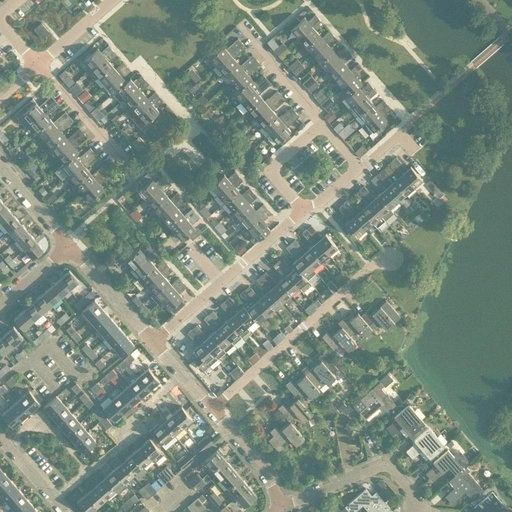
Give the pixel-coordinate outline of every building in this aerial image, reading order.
[(298,37),(319,19),(315,14),(308,21),(304,17),(300,21),(296,16),(286,25),(291,29),(298,37)] [(315,29),(322,23),(319,19),(298,37),(305,46),(319,33),(315,29)] [(41,38),(49,31),(41,22),(33,29),(41,38)] [(312,54),(333,35),(329,31),(322,37),(319,33),(305,46),(312,54)] [(330,46),(337,40),(333,35),(312,54),(319,62),(333,50),(330,46)] [(215,65),(241,43),(237,38),(225,49),(222,45),(208,57),(215,65)] [(233,58),(245,48),(241,43),(215,65),(223,74),(237,62),(233,58)] [(277,56),(287,47),(283,43),(273,51),(277,56)] [(91,68),(112,50),(108,46),(101,52),(97,48),(83,60),(91,68)] [(281,60),(291,52),(287,47),(277,56),(281,60)] [(326,70),(347,52),(343,47),(336,53),(333,50),(319,62),(326,70)] [(108,61),(116,55),(112,50),(91,68),(98,77),(112,65),(108,61)] [(344,62),(351,56),(347,52),(326,70),(333,78),(347,66),(344,62)] [(230,82),(256,60),(252,55),(240,66),(237,62),(223,74),(230,82)] [(291,72),(301,63),(297,59),(287,67),(291,72)] [(248,75),(260,64),(256,60),(230,82),(237,90),(247,82),(251,78),(248,75)] [(105,85),(126,67),(122,62),(114,68),(112,65),(98,77),(105,85)] [(295,76),(305,68),(301,63),(291,72),(295,76)] [(340,86),(361,68),(357,63),(350,70),(347,66),(333,78),(340,86)] [(123,77),(130,71),(126,67),(105,85),(112,93),(113,92),(126,81),(123,77)] [(358,79),(365,72),(361,68),(340,86),(348,95),(358,86),(361,82),(358,79)] [(64,70),(58,75),(66,84),(72,78),(64,70)] [(123,98),(144,80),(140,75),(132,82),(129,78),(126,81),(113,92),(119,101),(123,98)] [(241,101),(267,79),(263,75),(254,82),(251,78),(247,82),(237,90),(234,93),(241,101)] [(306,88),(315,80),(311,76),(302,84),(306,88)] [(258,94),(270,83),(267,79),(241,101),(248,109),(262,97),(258,94)] [(140,91),(148,85),(144,80),(123,98),(130,107),(144,95),(140,91)] [(310,93),(319,84),(315,80),(306,88),(310,93)] [(76,82),(69,87),(76,96),(83,90),(76,82)] [(351,106),(372,88),(369,84),(362,90),(358,86),(348,95),(344,98),(351,106)] [(369,98),(376,92),(372,88),(351,106),(358,114),(372,102),(369,98)] [(85,91),(78,98),(83,103),(83,104),(88,100),(91,97),(90,97),(85,91)] [(255,118),(281,95),(277,91),(265,101),(262,97),(248,109),(255,118)] [(137,115),(158,97),(154,92),(146,98),(144,95),(130,107),(137,115)] [(320,104),(329,96),(325,92),(316,100),(320,104)] [(24,126),(29,122),(54,100),(50,95),(38,106),(32,98),(14,114),(24,126)] [(273,111),(285,100),(281,95),(255,118),(263,126),(276,114),(273,111)] [(324,109),(333,101),(329,96),(320,104),(324,109)] [(154,108),(162,101),(158,97),(137,115),(144,123),(157,111),(154,108)] [(46,114),(58,104),(54,100),(29,122),(35,130),(49,118),(46,114)] [(83,104),(90,112),(95,108),(88,100),(83,104)] [(365,122),(386,104),(382,100),(375,106),(372,102),(358,114),(365,122)] [(383,115),(390,109),(386,104),(365,122),(366,123),(361,127),(369,135),(374,130),(377,133),(385,127),(382,124),(387,119),(383,115)] [(269,134),(295,112),(291,107),(279,118),(276,114),(263,126),(269,134)] [(101,117),(103,116),(96,108),(91,113),(98,120),(99,120),(101,117)] [(42,138),(68,116),(64,111),(52,122),(49,118),(35,130),(42,138)] [(287,127),(299,116),(295,112),(269,134),(277,143),(290,131),(287,127)] [(327,113),(323,117),(328,123),(334,118),(328,112),(327,113)] [(216,114),(211,118),(216,123),(220,119),(216,114)] [(60,131),(72,121),(68,116),(42,138),(50,146),(63,135),(60,131)] [(165,123),(159,128),(163,132),(166,129),(168,127),(165,123)] [(339,131),(342,136),(348,130),(345,126),(339,131)] [(57,155),(83,133),(78,128),(66,138),(63,135),(50,146),(57,155)] [(75,148),(87,138),(83,133),(57,155),(64,164),(74,155),(78,152),(75,148)] [(137,137),(132,142),(139,151),(147,145),(142,139),(140,140),(137,137)] [(244,156),(248,152),(244,147),(239,151),(244,156)] [(67,175),(93,153),(90,148),(78,159),(74,155),(64,164),(60,167),(67,175)] [(256,159),(250,152),(245,156),(251,163),(256,159)] [(85,167),(97,157),(93,153),(67,175),(74,183),(88,171),(85,167)] [(410,166),(406,170),(396,158),(391,162),(414,188),(422,180),(410,166)] [(406,195),(414,188),(391,162),(386,166),(383,169),(406,195)] [(82,191),(107,169),(104,165),(92,175),(88,171),(74,183),(82,191)] [(32,176),(36,173),(31,167),(27,170),(32,176)] [(100,184),(111,174),(107,169),(82,191),(89,200),(103,188),(100,184)] [(406,195),(383,169),(379,172),(375,176),(397,202),(406,195)] [(217,194),(238,176),(234,172),(227,178),(223,174),(209,186),(217,194)] [(145,199),(167,181),(163,176),(155,183),(151,179),(138,190),(145,199)] [(235,187),(242,181),(238,176),(217,194),(224,202),(237,190),(235,187)] [(389,209),(397,202),(375,176),(370,180),(381,192),(377,195),(389,209)] [(432,179),(428,182),(433,189),(437,185),(432,179)] [(162,192),(170,185),(167,181),(145,199),(153,207),(166,196),(162,192)] [(43,196),(47,192),(42,186),(38,190),(43,196)] [(377,195),(374,198),(363,186),(359,190),(385,220),(393,213),(389,209),(377,195)] [(231,211),(252,192),(248,188),(241,194),(237,190),(224,202),(231,211)] [(44,196),(50,202),(56,197),(50,190),(44,196)] [(377,228),(385,220),(359,190),(354,194),(365,206),(361,209),(373,223),(377,228)] [(160,215),(181,197),(177,192),(169,199),(166,196),(153,207),(160,215)] [(249,203),(256,197),(252,192),(231,211),(238,219),(252,207),(249,203)] [(177,209),(185,202),(181,197),(160,215),(167,224),(180,212),(177,209)] [(361,209),(358,212),(347,200),(343,204),(365,230),(373,223),(361,209)] [(0,221),(11,212),(3,203),(0,205),(0,221)] [(246,227),(266,209),(263,204),(255,211),(252,207),(238,219),(246,227)] [(356,238),(365,230),(343,204),(338,208),(349,220),(344,224),(356,238)] [(130,205),(125,209),(129,213),(134,209),(130,205)] [(174,232),(195,213),(191,209),(183,216),(180,212),(167,224),(174,232)] [(263,220),(270,213),(266,209),(246,227),(253,236),(250,239),(254,243),(258,239),(269,229),(265,225),(267,224),(263,220)] [(0,221),(8,231),(19,221),(11,212),(0,221)] [(191,225),(199,218),(195,213),(174,232),(181,240),(194,229),(191,225)] [(16,240),(27,230),(19,221),(8,231),(16,240)] [(231,225),(225,231),(228,235),(235,229),(231,225)] [(325,234),(321,237),(311,225),(306,230),(328,255),(337,248),(325,234)] [(24,249),(34,239),(27,230),(16,240),(24,249)] [(320,262),(328,255),(306,230),(301,233),(312,245),(308,248),(320,262)] [(32,258),(42,249),(34,239),(24,249),(32,258)] [(308,248),(305,251),(295,239),(290,243),(313,269),(320,262),(308,248)] [(246,249),(240,241),(233,247),(240,254),(246,249)] [(307,280),(315,272),(313,269),(290,243),(286,247),(296,259),(292,263),(295,266),(304,277),(307,280)] [(139,248),(136,250),(132,245),(113,261),(118,267),(125,260),(132,268),(153,250),(149,245),(142,252),(139,248)] [(150,261),(157,254),(153,250),(132,268),(140,277),(153,265),(150,261)] [(7,263),(12,259),(8,254),(3,258),(7,263)] [(295,266),(292,269),(281,257),(276,262),(298,287),(299,286),(303,291),(311,284),(307,280),(304,277),(295,266)] [(11,268),(16,263),(12,259),(7,263),(11,268)] [(147,285),(168,267),(164,262),(156,268),(153,265),(140,277),(137,279),(143,287),(146,284),(147,285)] [(290,294),(298,287),(276,262),(273,265),(284,276),(279,281),(290,294)] [(5,274),(9,270),(5,265),(1,269),(5,274)] [(165,278),(172,271),(168,267),(147,285),(154,293),(168,281),(165,278)] [(352,273),(348,267),(344,270),(347,276),(352,273)] [(69,289),(78,281),(69,271),(60,278),(69,289)] [(279,281),(275,284),(264,272),(260,276),(282,302),(290,294),(279,281)] [(274,309),(282,302),(260,276),(255,280),(266,292),(262,295),(274,309)] [(60,297),(69,289),(60,278),(51,286),(60,297)] [(161,301),(182,283),(178,278),(171,285),(168,281),(154,293),(151,295),(158,303),(161,301)] [(179,294),(186,287),(182,283),(161,301),(173,315),(185,304),(181,299),(182,298),(179,294)] [(51,305),(60,297),(51,286),(41,294),(51,305)] [(262,295),(259,298),(248,286),(244,290),(266,316),(274,309),(262,295)] [(258,323),(266,316),(244,290),(239,294),(247,302),(243,305),(246,309),(255,319),(258,323)] [(41,313),(51,305),(41,294),(32,302),(41,313)] [(83,305),(88,302),(84,297),(80,301),(83,305)] [(243,305),(239,309),(229,297),(224,301),(246,326),(247,326),(255,319),(246,309),(243,305)] [(89,319),(102,308),(94,299),(81,310),(89,319)] [(395,321),(400,316),(385,300),(369,314),(366,310),(361,314),(373,329),(381,322),(387,329),(396,322),(395,321)] [(79,309),(83,305),(80,301),(75,305),(79,309)] [(247,326),(246,326),(224,301),(220,305),(230,317),(226,320),(242,337),(250,330),(247,326)] [(32,321),(41,313),(32,302),(23,310),(32,321)] [(97,328),(110,317),(102,308),(89,319),(97,328)] [(23,329),(32,321),(23,310),(14,318),(23,329)] [(226,320),(223,323),(212,311),(208,315),(233,344),(242,337),(226,320)] [(373,329),(361,314),(358,312),(347,321),(344,317),(338,322),(342,326),(350,336),(358,329),(364,336),(373,329)] [(65,321),(70,317),(66,313),(61,317),(65,321)] [(226,351),(233,344),(208,315),(203,319),(213,331),(210,334),(226,351)] [(61,325),(65,321),(61,317),(57,321),(61,325)] [(105,337),(118,326),(110,317),(97,328),(105,337)] [(155,319),(152,321),(157,327),(160,324),(155,319)] [(70,335),(76,331),(70,325),(65,329),(70,335)] [(113,346),(126,335),(118,326),(105,337),(113,346)] [(210,334),(206,338),(196,326),(192,329),(217,359),(226,351),(210,334)] [(356,343),(350,336),(342,326),(331,335),(327,331),(322,336),(334,350),(342,342),(349,349),(356,343)] [(13,346),(22,338),(13,327),(4,335),(13,346)] [(48,329),(45,330),(42,327),(40,329),(43,333),(47,337),(51,333),(48,329)] [(208,367),(217,359),(192,329),(187,334),(197,346),(193,349),(198,354),(193,359),(202,369),(207,365),(208,367)] [(76,342),(81,337),(76,331),(70,335),(76,342)] [(42,341),(47,337),(43,333),(38,336),(42,341)] [(0,348),(4,353),(13,346),(4,335),(0,337),(0,348)] [(121,355),(134,345),(126,335),(113,346),(121,355)] [(266,342),(263,345),(269,350),(272,347),(266,342)] [(86,354),(92,349),(86,343),(81,347),(86,354)] [(263,345),(255,352),(260,358),(268,351),(263,345)] [(23,357),(28,353),(24,349),(20,353),(23,357)] [(92,360),(97,355),(92,349),(86,354),(92,360)] [(333,373),(338,369),(324,352),(318,357),(321,360),(311,369),(307,365),(302,370),(305,374),(318,389),(326,382),(328,383),(336,376),(333,373)] [(19,361),(23,357),(20,353),(15,357),(19,361)] [(128,364),(134,358),(130,353),(124,359),(128,364)] [(248,361),(252,366),(256,362),(252,357),(248,361)] [(100,369),(105,364),(99,358),(94,362),(100,369)] [(122,369),(128,364),(124,359),(118,364),(122,369)] [(5,373),(10,369),(6,364),(2,368),(5,373)] [(237,365),(230,372),(236,379),(244,373),(237,365)] [(149,388),(158,380),(148,368),(139,376),(149,388)] [(110,379),(116,374),(112,369),(105,374),(110,379)] [(385,387),(393,379),(387,373),(379,379),(378,378),(369,385),(372,388),(352,405),(365,419),(379,407),(381,405),(389,413),(391,412),(397,406),(381,388),(384,385),(385,387)] [(104,385),(110,379),(105,374),(99,380),(104,385)] [(319,390),(318,389),(305,374),(294,383),(291,379),(286,384),(297,397),(298,397),(305,391),(311,397),(319,390)] [(10,387),(16,381),(12,376),(6,382),(10,387)] [(140,396),(149,388),(139,376),(129,383),(140,396)] [(0,393),(1,395),(9,387),(5,382),(0,386),(0,393)] [(95,392),(101,387),(96,382),(90,388),(95,392)] [(76,394),(81,389),(76,383),(71,387),(76,394)] [(131,404),(140,396),(129,383),(120,391),(131,404)] [(217,395),(223,389),(219,385),(212,391),(217,395)] [(31,410),(40,402),(29,390),(20,398),(31,410)] [(122,412),(131,404),(120,391),(111,399),(122,412)] [(84,403),(89,398),(83,392),(79,397),(84,403)] [(51,415),(63,404),(55,395),(43,406),(51,415)] [(304,421),(312,414),(298,397),(297,397),(287,407),(283,402),(278,407),(290,421),(298,414),(304,421)] [(21,418),(31,410),(20,398),(11,406),(21,418)] [(89,409),(94,405),(89,398),(84,403),(89,409)] [(408,403),(410,402),(407,398),(397,406),(391,412),(397,419),(395,420),(387,428),(393,435),(403,426),(410,434),(423,423),(425,422),(408,403)] [(113,420),(122,412),(111,399),(102,407),(113,420)] [(59,424),(71,414),(63,404),(51,415),(59,424)] [(12,426),(21,418),(11,406),(1,414),(12,426)] [(182,427),(191,418),(180,406),(171,414),(182,427)] [(334,408),(329,412),(333,416),(338,412),(334,408)] [(99,421),(104,416),(98,409),(93,413),(99,421)] [(67,433),(79,423),(71,414),(59,424),(67,433)] [(173,435),(182,427),(171,414),(162,422),(173,435)] [(106,428),(111,424),(104,416),(99,421),(106,428)] [(345,423),(352,430),(357,425),(350,418),(345,423)] [(296,444),(304,437),(290,421),(279,430),(276,426),(270,431),(274,435),(268,439),(278,451),(284,446),(282,444),(290,437),(296,444)] [(161,445),(173,435),(162,422),(159,425),(157,423),(148,431),(161,445)] [(75,443),(87,432),(79,423),(67,433),(75,443)] [(428,425),(426,427),(423,423),(410,434),(416,441),(406,450),(412,457),(423,448),(430,457),(443,446),(444,444),(428,425)] [(82,451),(95,441),(87,432),(75,443),(82,451)] [(202,450),(207,446),(211,442),(207,437),(202,441),(198,445),(202,450)] [(163,454),(160,450),(149,438),(140,446),(150,458),(154,462),(163,454)] [(447,448),(444,444),(443,446),(430,457),(436,464),(426,473),(432,480),(449,465),(456,473),(466,465),(470,462),(459,450),(454,455),(447,448)] [(141,466),(150,458),(140,446),(131,454),(141,466)] [(220,454),(222,453),(217,448),(216,449),(215,449),(200,462),(205,469),(206,468),(209,471),(211,469),(224,458),(220,454)] [(193,458),(197,454),(193,449),(189,453),(193,458)] [(188,462),(193,458),(189,453),(184,457),(188,462)] [(132,474),(141,466),(131,454),(122,462),(132,474)] [(219,478),(231,467),(224,458),(211,469),(219,478)] [(123,482),(132,474),(122,462),(113,470),(123,482)] [(468,471),(469,470),(466,465),(456,473),(456,474),(450,479),(456,486),(446,495),(452,502),(465,491),(472,500),(473,499),(484,490),(468,471)] [(168,479),(173,475),(165,466),(160,470),(168,479)] [(227,487),(239,476),(231,467),(219,478),(227,487)] [(114,490),(123,482),(113,470),(104,478),(114,490)] [(163,484),(168,479),(160,470),(155,475),(163,484)] [(0,488),(10,480),(2,471),(0,472),(0,488)] [(192,487),(201,479),(197,474),(187,481),(192,487)] [(235,497),(247,486),(239,476),(227,487),(235,497)] [(105,498),(114,490),(104,478),(95,485),(105,498)] [(196,491),(205,483),(201,479),(192,487),(196,491)] [(0,494),(5,500),(18,489),(10,480),(0,488),(0,494)] [(382,480),(378,483),(382,488),(386,485),(382,480)] [(150,495),(155,491),(147,482),(142,486),(150,495)] [(96,506),(105,498),(95,485),(86,493),(96,506)] [(145,499),(150,495),(142,486),(137,490),(145,499)] [(243,506),(255,495),(247,486),(235,497),(243,506)] [(511,511),(488,486),(484,490),(473,499),(481,508),(476,511),(511,511)] [(376,492),(372,496),(365,488),(345,505),(347,508),(350,511),(354,511),(363,505),(369,511),(384,511),(390,508),(376,492)] [(13,509),(26,498),(18,489),(5,500),(13,509)] [(212,501),(216,497),(212,492),(208,496),(212,501)] [(85,511),(89,511),(96,506),(86,493),(76,502),(85,511)] [(200,495),(197,498),(201,503),(206,499),(203,496),(201,494),(200,495)] [(199,511),(204,507),(201,503),(197,498),(196,497),(191,501),(199,511)] [(215,505),(220,501),(216,497),(212,501),(215,505)] [(15,511),(27,511),(34,507),(26,498),(13,509),(15,511)] [(128,506),(133,503),(129,498),(124,502),(128,506)] [(191,511),(198,511),(199,511),(191,501),(186,506),(191,511)] [(124,511),(128,506),(124,502),(120,506),(124,511)] [(350,511),(347,508),(342,511),(335,503),(324,511),(350,511)]
